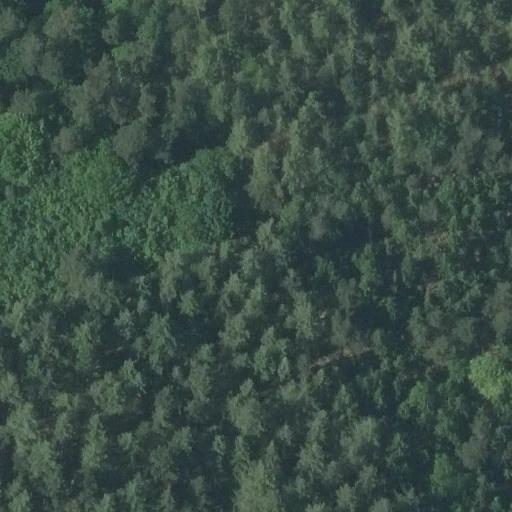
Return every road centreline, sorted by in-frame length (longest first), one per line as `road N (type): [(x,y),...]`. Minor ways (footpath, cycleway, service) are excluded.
road 1 (track): [(392,511),(140,0)]
road 2 (track): [(0,349),(511,137)]
